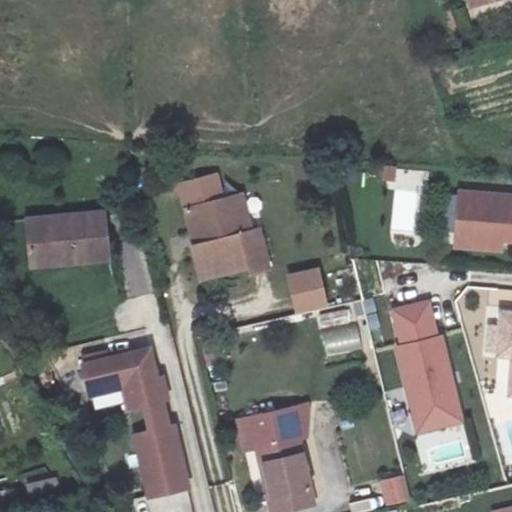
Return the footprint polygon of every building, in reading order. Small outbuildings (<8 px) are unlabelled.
[(348,182),(329,184),(332,199),(351,195),(348,182)] [(511,189),(485,188),(482,229),(511,231),(511,189)] [(248,199),(201,210),(205,234),(213,232),(218,254),(204,256),(211,288),(249,279),(247,271),(261,268),(265,284),(283,280),(273,232),(255,235),(248,199)] [(121,211),(47,214),(47,264),(122,261),(121,211)] [(511,231),(482,229),(481,241),(511,242),(511,231)] [(287,274),(298,314),(331,306),(321,265),(287,274)] [(429,300),(390,309),(398,344),(393,346),(415,433),(464,421),(443,333),(438,334),(429,300)] [(511,402),(511,309),(499,309),(496,358),(510,359),(507,402),(511,402)] [(321,329),(349,325),(347,310),(319,314),(321,329)] [(329,355),(362,342),(355,323),(321,336),(329,355)] [(141,356),(91,366),(95,392),(132,385),(137,411),(150,409),(156,437),(140,439),(153,500),(190,493),(178,431),(173,432),(168,404),(172,403),(168,381),(163,383),(158,359),(142,362),(141,356)] [(95,406),(123,402),(121,392),(94,396),(95,406)] [(256,450),(264,449),(312,439),(319,437),(321,417),(318,408),(250,421),(256,450)] [(312,439),(264,449),(266,465),(283,463),(290,498),(273,501),(276,511),(290,511),(326,505),(312,439)] [(406,475),(381,480),(386,506),(411,501),(406,475)]
